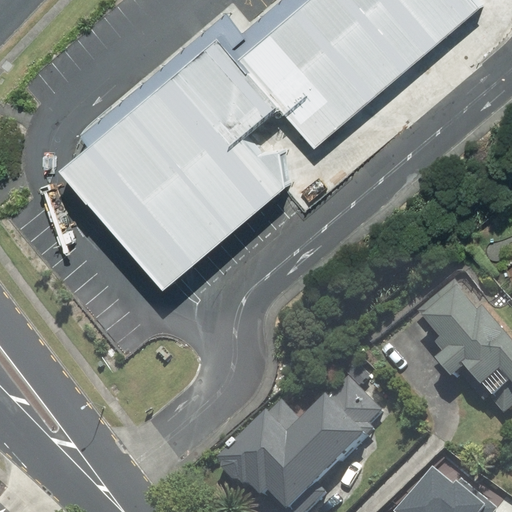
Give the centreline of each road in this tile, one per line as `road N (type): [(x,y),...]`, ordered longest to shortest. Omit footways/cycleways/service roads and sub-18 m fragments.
road 1 (secondary): [(0,316),(71,414),(107,492)]
road 2 (secondary): [(107,492),(0,391)]
